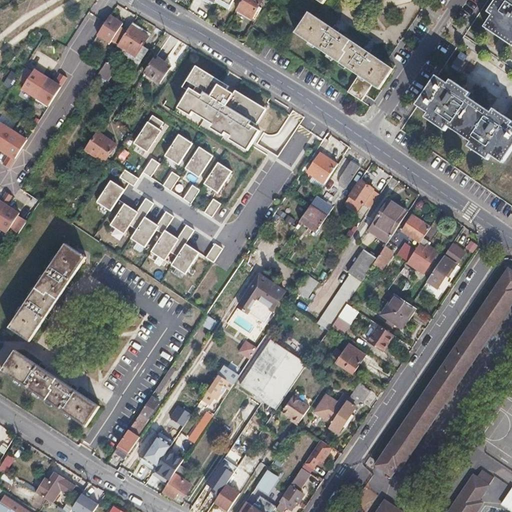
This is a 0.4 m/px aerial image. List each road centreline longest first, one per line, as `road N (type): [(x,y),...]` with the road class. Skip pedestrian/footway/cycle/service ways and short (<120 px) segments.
road 1 (residential): [(505,234),(317,511)]
road 2 (residential): [(140,0),(364,140)]
road 3 (residential): [(0,409),(168,511)]
road 4 (residential): [(364,140),(505,234)]
road 5 (residential): [(459,0),(364,140)]
road 6 (unknown): [(406,168),(339,268)]
